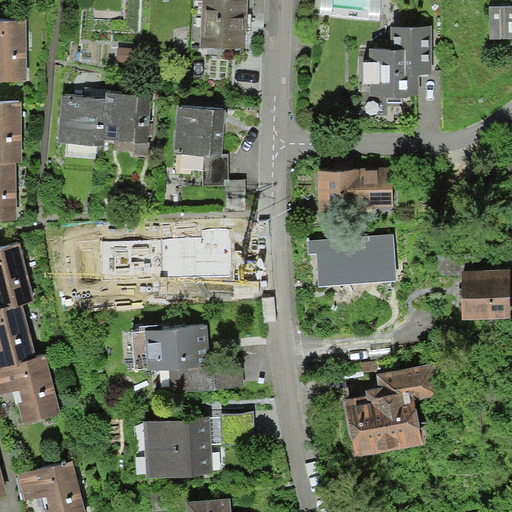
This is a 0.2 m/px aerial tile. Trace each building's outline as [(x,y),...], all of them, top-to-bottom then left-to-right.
[(246,42),(247,0),(202,0),(202,41),(246,42)] [(29,15),(0,15),(0,73),(28,74),(29,15)] [(393,21),(393,41),(370,41),(371,90),(419,90),(419,70),(433,70),(433,21),(393,21)] [(147,140),(152,91),(108,87),(107,98),(105,136),(147,140)] [(105,136),(107,98),(63,95),(57,143),(104,146),(105,136)] [(25,97),(0,96),(0,155),(24,156),(25,97)] [(225,104),(179,102),(176,149),(204,151),(222,153),(225,104)] [(228,153),(222,153),(204,151),(202,186),(225,185),(229,185),(229,180),(228,153)] [(20,156),(0,155),(0,214),(19,215),(20,156)] [(511,178),(511,159),(490,161),(491,179),(511,178)] [(392,167),(319,170),(320,210),(394,207),(392,167)] [(246,179),(229,180),(229,185),(225,185),(226,211),(246,211),(246,179)] [(232,278),(230,229),(202,230),(203,236),(100,239),(101,282),(232,278)] [(397,281),(393,234),(308,240),(309,254),(317,253),(319,287),(397,281)] [(22,237),(0,241),(0,301),(25,297),(34,295),(22,237)] [(259,250),(234,250),(234,297),(260,297),(259,250)] [(463,256),(438,256),(439,275),(462,275),(463,319),(510,318),(509,270),(463,271),(463,256)] [(0,301),(0,358),(1,362),(37,354),(25,297),(0,301)] [(142,328),(135,328),(136,364),(199,362),(199,355),(208,354),(207,323),(165,324),(165,321),(141,321),(142,328)] [(1,362),(0,362),(0,394),(19,391),(25,417),(61,409),(49,352),(37,354),(1,362)] [(368,397),(344,401),(352,457),(425,444),(416,400),(441,396),(434,363),(376,373),(379,388),(366,390),(368,397)] [(210,414),(145,416),(147,469),(212,466),(210,414)] [(86,511),(74,456),(17,468),(24,499),(44,495),(48,511),(86,511)] [(231,511),(230,494),(189,496),(189,511),(249,511),(235,511),(231,511)]
